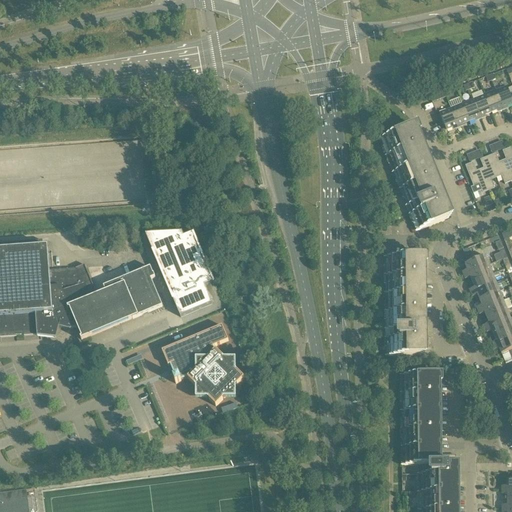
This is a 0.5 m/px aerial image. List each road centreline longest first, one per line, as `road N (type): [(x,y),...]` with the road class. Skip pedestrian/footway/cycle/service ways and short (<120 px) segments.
road 1 (secondary): [(263,103),(321,367),(339,511)]
road 2 (secondary): [(358,511),(337,333),(326,104)]
road 3 (residential): [(505,443),(442,276),(443,243),(469,232)]
road 4 (residential): [(184,0),(0,48)]
road 5 (residential): [(0,82),(188,61)]
road 6 (tertiary): [(374,29),(511,3)]
road 7 (unknown): [(0,237),(126,251)]
